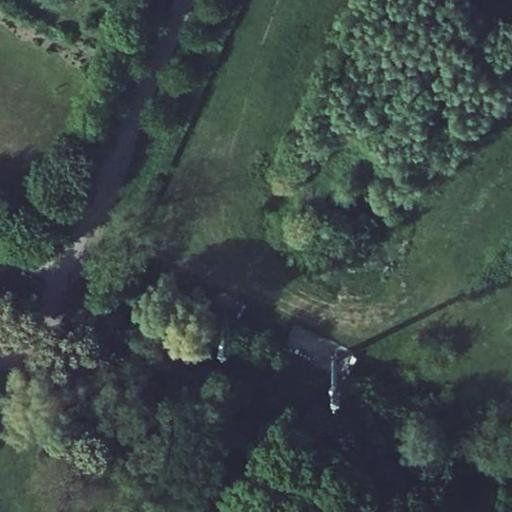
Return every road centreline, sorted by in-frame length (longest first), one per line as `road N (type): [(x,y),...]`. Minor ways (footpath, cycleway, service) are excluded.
road 1 (unclassified): [(64,279),(187,0)]
road 2 (unknown): [(99,199),(107,248),(82,314),(59,346),(0,388)]
